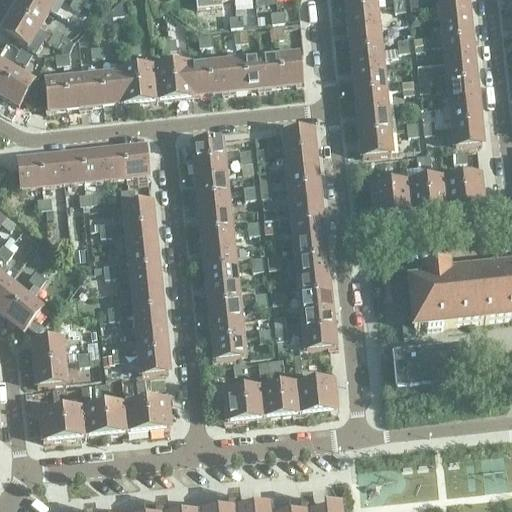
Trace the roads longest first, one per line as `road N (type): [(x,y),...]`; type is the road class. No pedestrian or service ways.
road 1 (residential): [(201,457),(358,440),(344,245)]
road 2 (residential): [(164,128),(201,457)]
road 3 (residential): [(490,0),(511,195)]
road 4 (residential): [(21,474),(201,457)]
road 5 (residential): [(164,128),(332,111)]
road 6 (residential): [(344,245),(511,225)]
road 7 (residential): [(0,127),(32,141),(164,128)]
road 8 (residential): [(344,245),(332,111)]
road 9 (residential): [(21,474),(10,366),(0,349)]
